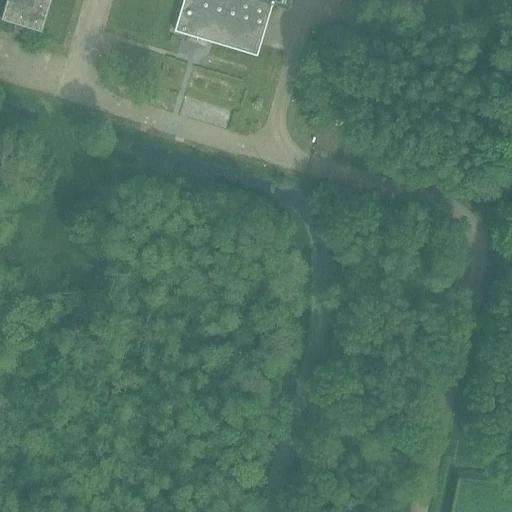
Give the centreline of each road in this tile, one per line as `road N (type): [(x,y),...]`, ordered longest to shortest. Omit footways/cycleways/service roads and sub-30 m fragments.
road 1 (unclassified): [(419,511),(480,262),(469,227),(275,166)]
road 2 (unknown): [(75,98),(275,166),(323,0)]
